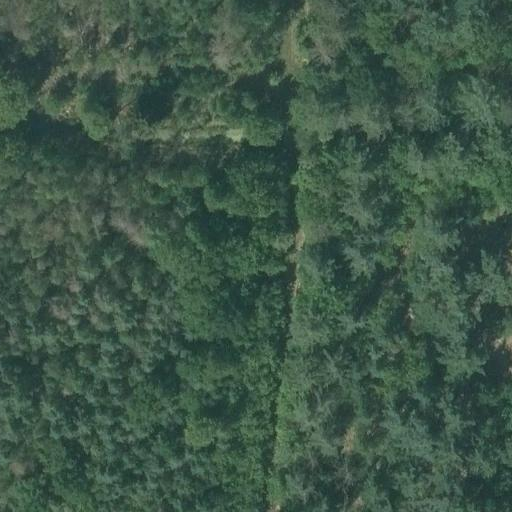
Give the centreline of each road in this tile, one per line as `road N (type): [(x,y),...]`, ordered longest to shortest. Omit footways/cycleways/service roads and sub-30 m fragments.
road 1 (track): [(258,511),(302,73)]
road 2 (track): [(210,74),(0,67)]
road 3 (track): [(302,73),(511,68)]
